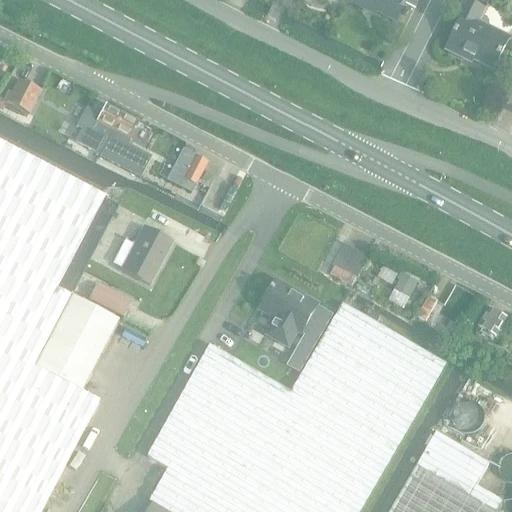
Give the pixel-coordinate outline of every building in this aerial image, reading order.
[(404,0),(346,0),(346,2),(360,9),(361,6),(393,22),(404,0)] [(463,19),(447,49),(446,52),(461,60),(463,56),(493,71),(510,39),(479,22),(485,11),(467,1),(458,17),(463,19)] [(6,104),(27,115),(39,92),(15,80),(4,102),(3,103),(6,104)] [(75,144),(83,148),(100,157),(122,116),(104,107),(103,108),(100,115),(86,108),(76,128),(82,131),(75,144)] [(100,157),(100,158),(139,178),(145,167),(149,158),(126,146),(129,140),(137,124),(122,116),(100,157)] [(0,511),(41,511),(98,404),(81,395),(33,370),(70,299),(56,291),(104,200),(0,145),(0,511)] [(194,184),(206,163),(195,157),(183,178),(194,184)] [(151,178),(166,183),(170,171),(155,166),(151,178)] [(205,173),(199,185),(208,189),(214,178),(205,173)] [(143,230),(134,246),(122,241),(110,265),(121,270),(120,272),(148,288),(172,246),(143,230)] [(335,268),(330,277),(351,289),(356,279),(357,280),(361,272),(368,259),(365,258),(345,247),(343,247),(338,256),(333,267),(335,268)] [(409,297),(417,282),(401,274),(393,288),(409,297)] [(358,283),(355,290),(356,291),(366,296),(369,290),(358,283)] [(302,338),(318,310),(276,286),(260,313),(277,323),(268,339),(288,351),(297,335),(302,338)] [(129,305),(97,288),(89,302),(121,319),(129,305)] [(429,297),(416,318),(425,323),(437,302),(429,297)] [(118,324),(70,299),(33,370),(81,395),(118,324)] [(149,503),(152,505),(164,511),(361,511),(446,368),(344,309),(293,398),(211,348),(148,459),(168,471),(149,503)] [(495,338),(506,320),(489,310),(478,328),(495,338)] [(497,511),(502,505),(474,489),(487,466),(435,436),(391,511),(497,511)]
